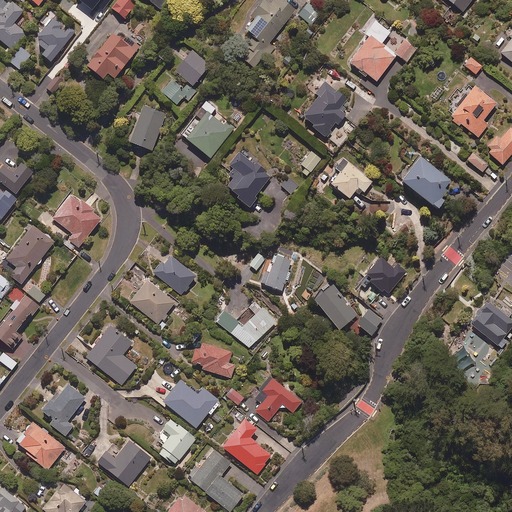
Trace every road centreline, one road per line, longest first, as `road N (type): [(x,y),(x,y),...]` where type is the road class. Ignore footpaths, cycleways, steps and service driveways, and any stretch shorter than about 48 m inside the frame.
road 1 (residential): [(511,182),(410,308),(366,406),(262,511)]
road 2 (residential): [(0,407),(112,265),(126,226),(123,200),(102,168),(0,88)]
